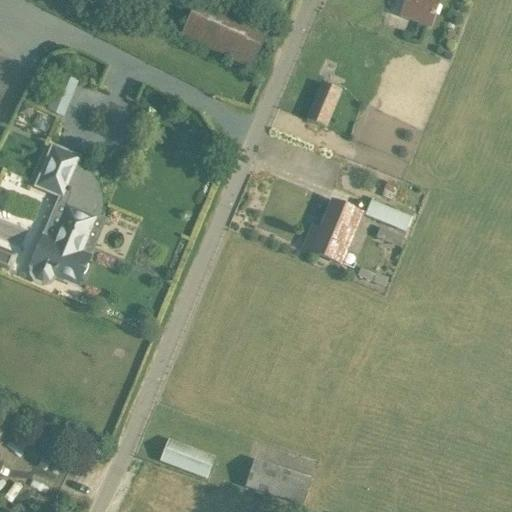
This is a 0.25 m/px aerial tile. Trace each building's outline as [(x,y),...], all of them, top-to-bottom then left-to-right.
[(269,31),(234,15),(203,0),(198,0),(181,38),(251,70),(269,31)] [(439,3),(429,0),(405,0),(399,17),(429,28),(439,3)] [(65,74),(49,107),(66,115),(82,82),(65,74)] [(325,129),(340,92),(322,84),(306,121),(325,129)] [(39,258),(43,267),(56,272),(54,277),(77,286),(90,254),(89,253),(89,254),(86,253),(91,242),(88,240),(97,218),(93,217),(95,206),(94,195),(90,186),(85,180),(79,175),(74,172),(80,159),(54,148),(38,187),(63,197),(59,205),(61,205),(67,207),(55,237),(51,238),(48,237),(48,236),(47,236),(38,257),(39,258)] [(412,219),(370,202),(364,217),(406,234),(412,219)] [(361,215),(333,203),(312,253),(341,265),(361,215)] [(404,239),(380,229),(375,239),(400,249),(404,239)] [(215,458),(170,441),(162,462),(207,480),(215,458)] [(312,480),(255,461),(247,488),(303,507),(312,480)] [(159,511),(178,511),(185,502),(160,485),(148,505),(159,511)] [(0,511),(17,511),(0,503),(0,511)]
